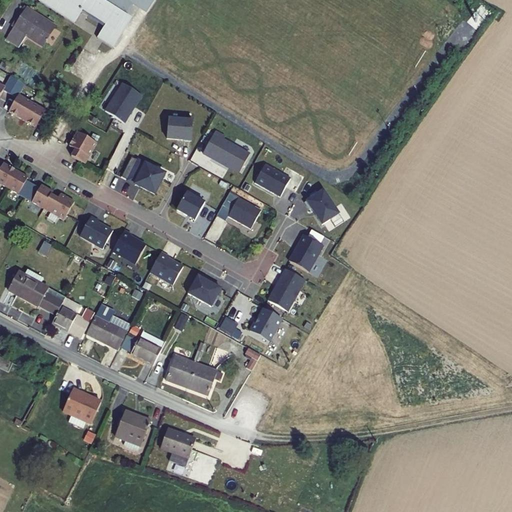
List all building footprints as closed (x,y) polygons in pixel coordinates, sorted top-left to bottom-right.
[(44,0),(76,20),(77,19),(85,7),(108,22),(100,35),(116,45),(126,30),(121,27),(137,0),(148,7),(152,0),(44,0)] [(29,31),(46,42),(59,22),(30,4),(12,32),(24,40),(29,31)] [(0,80),(0,90),(2,86),(9,90),(16,94),(8,108),(22,116),(35,123),(36,120),(44,124),(52,110),(32,99),(18,90),(24,80),(10,72),(4,83),(0,80)] [(139,88),(120,77),(104,105),(123,116),(139,88)] [(188,113),(164,110),(162,130),(179,132),(178,133),(187,133),(188,113)] [(221,128),(211,123),(199,146),(221,158),(221,156),(236,164),(246,146),(219,131),(221,128)] [(97,138),(77,126),(68,141),(74,144),(71,151),(84,159),(97,138)] [(134,153),(124,173),(150,186),(160,166),(134,153)] [(0,157),(0,178),(5,182),(16,163),(2,155),(1,158),(0,157)] [(287,170),(261,156),(251,175),(276,189),(287,170)] [(16,163),(5,182),(25,193),(34,177),(28,174),(30,170),(16,163)] [(34,177),(25,193),(45,205),(53,191),(56,186),(43,178),(41,181),(34,177)] [(320,217),(337,205),(321,182),(302,195),(307,202),(309,201),(320,217)] [(201,196),(183,185),(173,203),(183,208),(191,212),(191,213),(201,196)] [(225,186),(221,193),(230,198),(234,190),(225,186)] [(53,191),(45,205),(65,216),(76,198),(62,190),(60,194),(53,191)] [(230,198),(224,209),(247,222),(257,203),(234,190),(230,198)] [(221,193),(212,209),(221,214),(224,209),(230,198),(221,193)] [(95,215),(87,210),(75,230),(98,243),(109,225),(94,216),(95,215)] [(119,226),(108,246),(130,259),(141,240),(126,231),(127,230),(119,226)] [(287,254),(307,265),(321,239),(302,228),(296,237),(297,238),(294,243),(293,243),(287,254)] [(156,247),(145,267),(168,280),(178,261),(164,253),(164,252),(156,247)] [(285,304),(302,272),(282,261),(274,275),(275,277),(273,280),(272,279),(265,293),(285,304)] [(6,282),(3,287),(49,312),(58,296),(59,294),(35,281),(38,275),(22,267),(20,272),(13,268),(9,275),(6,282)] [(203,272),(194,267),(182,288),(206,301),(216,284),(201,275),(203,272)] [(49,312),(48,314),(78,330),(81,324),(87,312),(58,296),(49,312)] [(92,303),(87,312),(81,324),(107,338),(117,318),(92,303)] [(264,336),(276,313),(258,303),(250,318),(249,317),(244,325),(264,336)] [(181,329),(186,315),(180,313),(175,327),(181,329)] [(134,328),(125,346),(148,358),(157,340),(134,328)] [(166,345),(154,368),(174,379),(187,355),(166,345)] [(247,348),(244,354),(250,357),(246,368),(253,370),(260,353),(247,348)] [(192,358),(187,355),(174,379),(182,383),(192,358)] [(0,356),(0,368),(7,372),(12,362),(0,356)] [(208,366),(192,358),(182,383),(195,390),(208,366)] [(100,399),(72,386),(62,409),(90,421),(100,399)] [(117,431),(140,439),(148,419),(126,411),(117,431)] [(156,448),(184,457),(190,440),(175,435),(176,431),(164,427),(156,448)]
